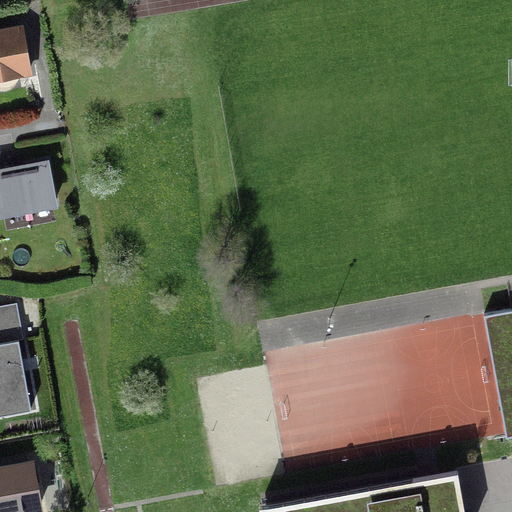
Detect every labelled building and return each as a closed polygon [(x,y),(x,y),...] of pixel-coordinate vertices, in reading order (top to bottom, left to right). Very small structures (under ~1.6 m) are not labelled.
[(29,26),(0,32),(0,85),(40,77),(29,26)] [(56,163),(0,174),(0,219),(65,206),(56,163)] [(19,306),(0,309),(0,400),(4,420),(40,413),(19,306)] [(511,434),(511,313),(493,316),(511,434)] [(44,511),(35,461),(0,467),(0,511),(44,511)] [(464,511),(456,465),(262,500),(264,511),(464,511)]
